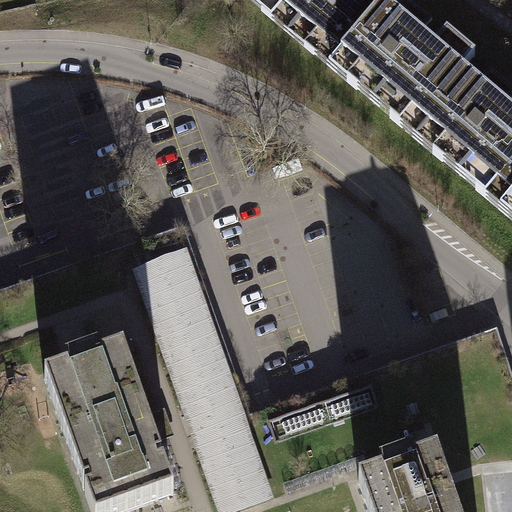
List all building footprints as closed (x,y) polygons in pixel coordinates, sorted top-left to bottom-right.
[(277,0),(511,196),(511,110),(507,106),(511,100),(511,86),(490,68),(478,82),(464,70),(476,56),(447,32),(435,46),(421,34),(433,20),(408,0),(401,0),(393,11),(379,0),(277,0)] [(185,252),(132,271),(219,511),(237,511),(274,499),(185,252)] [(72,362),(98,353),(88,323),(61,331),(72,362)] [(75,366),(51,374),(90,483),(96,481),(98,486),(92,488),(100,511),(116,511),(181,489),(171,460),(165,462),(163,457),(169,455),(131,346),(107,355),(109,361),(77,372),(75,366)] [(382,474),(358,483),(368,511),(457,511),(437,455),(414,463),(416,470),(385,481),(382,474)]
